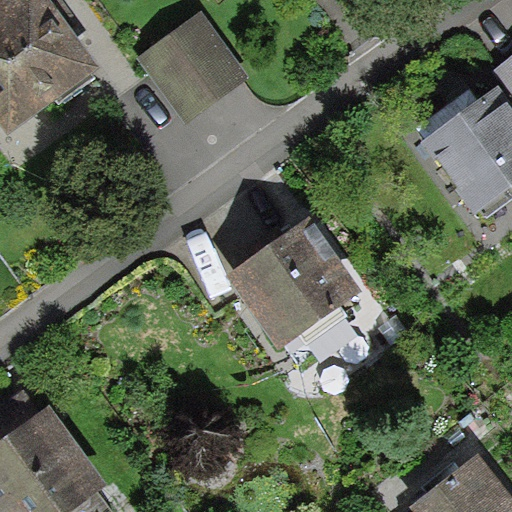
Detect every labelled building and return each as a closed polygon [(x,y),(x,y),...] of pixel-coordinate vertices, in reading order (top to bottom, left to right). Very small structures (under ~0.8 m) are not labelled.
[(38,0),(16,0),(0,11),(0,108),(17,130),(95,82),(38,0)] [(182,118),(215,93),(175,40),(142,65),(182,118)] [(511,75),(424,138),(479,214),(511,190),(511,75)] [(311,243),(249,290),(297,352),(358,306),(311,243)] [(46,420),(0,452),(0,511),(87,511),(106,499),(46,420)] [(511,511),(511,509),(481,469),(425,511),(511,511)]
